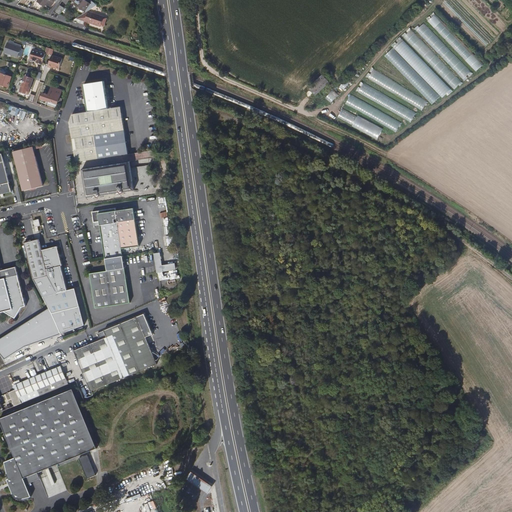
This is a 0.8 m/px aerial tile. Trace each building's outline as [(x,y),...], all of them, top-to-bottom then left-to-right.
[(90,3),(85,0),(72,0),(72,1),(74,2),(74,3),(87,12),(88,11),(92,9),(98,5),(92,0),(90,3)] [(104,17),(97,14),(93,13),(88,11),(87,12),(77,19),(90,23),(101,26),(103,20),(104,17)] [(427,21),(476,71),(483,65),(434,14),(427,21)] [(464,81),(472,74),(423,21),(415,29),(464,81)] [(454,89),(462,82),(412,29),(404,37),(454,89)] [(452,91),(400,37),(392,45),(443,100),(452,91)] [(20,47),(7,43),(4,53),(17,57),(20,47)] [(35,62),(41,64),(45,54),(48,55),(50,49),(47,48),(45,53),(32,48),(29,59),(36,62),(35,62)] [(63,59),(52,55),(48,67),(52,68),(52,67),(59,69),(63,59)] [(429,100),(372,70),(367,79),(424,109),(429,100)] [(11,77),(0,72),(0,84),(8,87),(11,77)] [(330,81),(322,74),(308,87),(316,95),(330,81)] [(26,76),(21,91),(26,93),(27,90),(30,91),(34,78),(26,76)] [(84,83),(88,111),(109,109),(105,80),(84,83)] [(360,83),(356,92),(412,120),(416,111),(360,83)] [(56,107),(61,90),(52,86),(49,94),(43,92),(41,99),(49,101),(49,104),(56,107)] [(326,97),(331,103),(339,95),(333,89),(326,97)] [(350,95),(345,104),(399,131),(403,122),(350,95)] [(10,105),(8,112),(19,117),(22,110),(10,105)] [(69,120),(77,163),(130,154),(121,106),(109,109),(88,111),(73,114),(69,120)] [(338,117),(364,129),(368,121),(341,109),(338,117)] [(0,136),(0,143),(9,146),(10,138),(0,136)] [(33,146),(14,151),(24,192),(43,187),(33,146)] [(2,154),(0,154),(0,194),(12,192),(2,154)] [(130,163),(84,170),(88,197),(133,190),(130,163)] [(140,246),(134,208),(116,211),(116,208),(92,212),(94,222),(101,221),(101,225),(100,225),(106,259),(122,256),(123,256),(122,248),(140,246)] [(63,338),(85,328),(75,291),(75,290),(69,291),(62,267),(58,248),(42,251),(39,240),(25,244),(33,280),(48,306),(53,315),(54,318),(61,333),(63,338)] [(176,269),(175,263),(162,265),(160,253),(154,254),(156,273),(176,269)] [(130,302),(124,268),(123,268),(122,256),(106,259),(108,270),(90,273),(95,308),(130,302)] [(0,267),(0,312),(7,311),(18,318),(24,307),(26,306),(16,267),(1,270),(0,267)] [(24,346),(61,333),(54,318),(53,315),(48,306),(0,337),(0,355),(3,360),(24,346)] [(143,313),(136,316),(145,337),(152,334),(143,313)] [(136,316),(97,334),(99,341),(107,339),(123,378),(157,364),(145,337),(136,316)] [(123,378),(107,339),(99,341),(73,352),(91,391),(123,378)] [(68,384),(61,366),(15,385),(16,389),(9,392),(15,406),(68,384)] [(23,501),(31,498),(26,486),(24,480),(38,474),(97,451),(80,406),(73,389),(0,418),(0,419),(15,457),(5,462),(12,478),(10,478),(12,482),(17,492),(17,493),(18,493),(18,494),(18,495),(19,495),(19,496),(20,496),(20,497),(20,498),(21,498),(21,499),(22,499),(22,500),(23,501)] [(87,456),(79,459),(87,479),(95,475),(87,456)] [(214,486),(192,471),(186,479),(208,495),(214,486)] [(38,474),(24,480),(26,486),(40,480),(38,474)]
